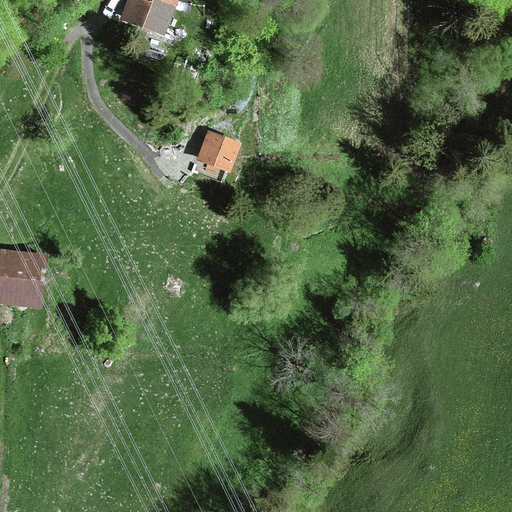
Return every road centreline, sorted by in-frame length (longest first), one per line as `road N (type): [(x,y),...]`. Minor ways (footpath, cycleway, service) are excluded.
road 1 (track): [(116,0),(117,9),(93,24),(87,39),(91,90),(104,116),(166,172)]
road 2 (track): [(93,24),(64,45),(0,182)]
